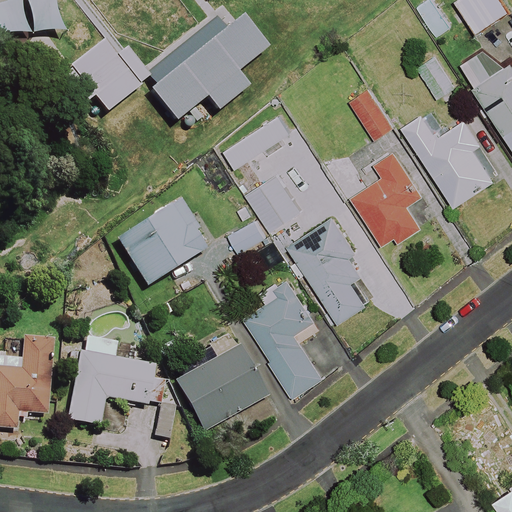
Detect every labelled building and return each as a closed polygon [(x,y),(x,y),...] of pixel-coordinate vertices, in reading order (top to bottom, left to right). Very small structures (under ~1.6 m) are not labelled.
[(511,13),(511,12),(504,0),(458,0),(457,1),(478,34),(511,13)] [(511,64),(505,69),(490,45),(460,64),(511,144),(511,64)] [(457,88),(436,57),(418,69),(439,100),(457,88)] [(396,128),(371,90),(352,102),(377,140),(396,128)] [(439,139),(423,115),(404,128),(456,207),(496,181),(475,150),(482,145),(466,121),(439,139)] [(355,198),(384,246),(396,239),(399,244),(424,229),(410,206),(422,199),(395,154),(377,164),(386,179),(355,198)] [(350,184),(339,167),(329,174),(340,191),(350,184)] [(303,212),(278,175),(248,195),(273,232),(303,212)] [(191,222),(179,202),(116,241),(146,288),(208,249),(191,222)] [(358,251),(336,217),(291,246),(340,324),(370,305),(355,281),(362,277),(350,257),(358,251)] [(267,238),(257,220),(231,236),(241,254),(267,238)] [(287,260),(277,242),(259,252),(269,270),(287,260)] [(320,333),(289,280),(264,295),(269,304),(246,317),(294,398),(325,380),(303,343),(320,333)] [(16,415),(48,418),(54,341),(21,339),(19,359),(0,357),(0,429),(15,431),(16,421),(16,415)] [(124,427),(155,431),(155,437),(173,440),(179,403),(160,400),(165,367),(113,360),(116,344),(85,340),(83,358),(74,356),(69,392),(59,390),(55,419),(101,426),(105,399),(128,402),(124,427)] [(266,398),(238,349),(214,362),(207,351),(169,373),(204,433),(266,398)] [(511,511),(511,490),(496,501),(503,511),(511,511)]
